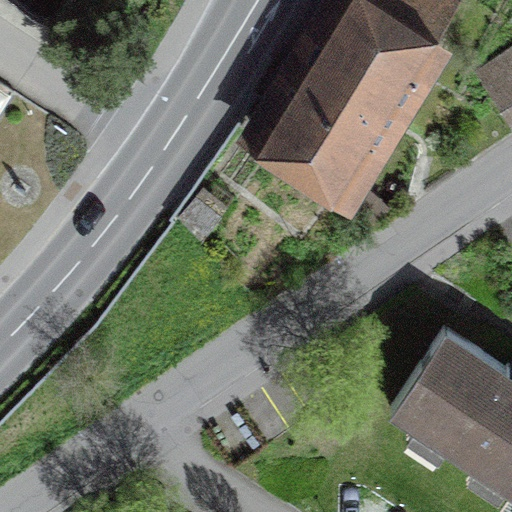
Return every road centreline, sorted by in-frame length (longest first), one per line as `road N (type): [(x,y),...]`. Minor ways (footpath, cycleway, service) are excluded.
road 1 (residential): [(511,163),(6,511)]
road 2 (primary): [(0,352),(163,153),(256,0)]
